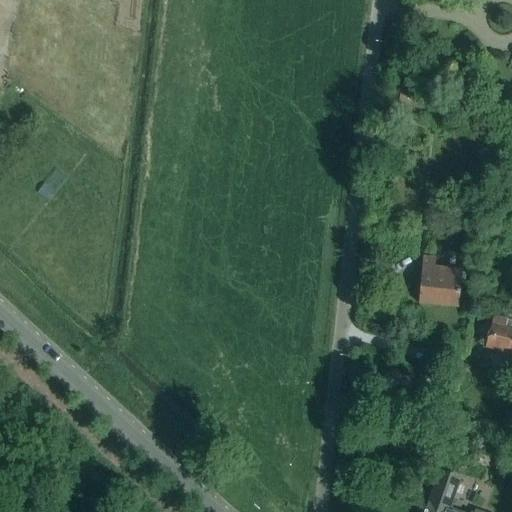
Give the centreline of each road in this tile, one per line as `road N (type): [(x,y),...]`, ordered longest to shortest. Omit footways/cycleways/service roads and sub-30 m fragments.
road 1 (unclassified): [(319,511),(377,0)]
road 2 (tertiary): [(216,511),(0,315)]
